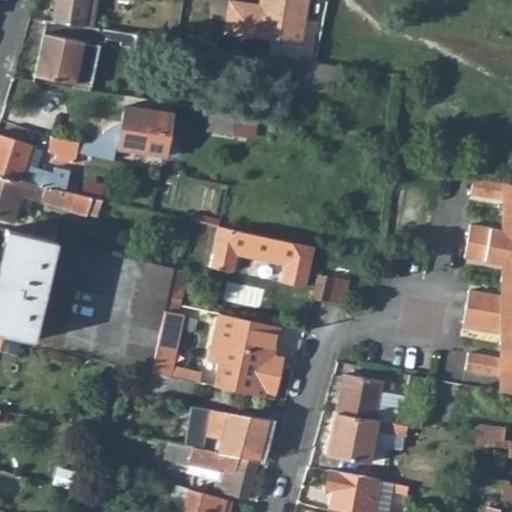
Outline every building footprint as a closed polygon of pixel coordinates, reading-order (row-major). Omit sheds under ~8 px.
[(55,0),(52,21),(83,26),(86,0),(55,0)] [(86,0),(83,26),(92,27),(96,0),(86,0)] [(298,44),(304,0),(257,0),(257,5),(227,0),(222,32),(298,44)] [(83,26),(52,21),(46,20),(35,76),(75,84),(74,87),(91,90),(101,37),(120,41),(120,45),(133,48),(136,34),(92,27),(83,26)] [(314,61),(287,57),(284,85),(331,92),(336,64),(314,61)] [(164,155),(171,115),(125,107),(118,147),(164,155)] [(28,146),(29,143),(0,134),(0,173),(46,185),(48,170),(35,167),(40,150),(28,146)] [(87,144),(53,136),(50,143),(57,144),(53,159),(75,164),(77,152),(86,153),(87,144)] [(87,144),(86,153),(95,155),(97,146),(87,144)] [(66,185),(69,172),(55,168),(52,181),(66,185)] [(46,185),(0,173),(0,215),(12,220),(19,201),(16,199),(18,194),(95,216),(100,198),(46,185)] [(511,184),(473,178),(471,195),(504,201),(503,209),(509,210),(505,227),(472,221),(467,253),(504,260),(501,277),(508,278),(505,294),(471,288),(465,322),(504,329),(502,342),(507,343),(504,360),(470,353),(467,371),(500,377),(511,379),(511,184)] [(192,214),(185,246),(209,251),(216,219),(192,214)] [(61,226),(35,220),(30,235),(56,241),(57,242),(61,226)] [(311,246),(216,226),(207,267),(230,272),(235,250),(282,261),(278,282),(301,287),(311,246)] [(6,230),(0,254),(0,336),(4,337),(21,341),(30,344),(56,241),(30,235),(6,230)] [(142,262),(120,367),(122,367),(150,372),(165,301),(168,285),(171,269),(142,262)] [(182,289),(186,273),(173,269),(171,269),(168,285),(182,289)] [(315,298),(329,300),(333,277),(320,274),(315,298)] [(333,277),(329,300),(344,303),(349,281),(333,277)] [(168,285),(165,301),(180,304),(182,289),(168,285)] [(185,315),(178,313),(180,304),(165,301),(150,372),(194,381),(197,381),(199,374),(200,371),(175,366),(185,315)] [(217,360),(212,385),(263,395),(264,389),(274,391),(281,359),(273,358),(279,325),(219,312),(209,359),(217,360)] [(0,353),(17,357),(21,341),(4,337),(0,353)] [(150,372),(147,388),(191,396),(194,381),(150,372)] [(335,411),(410,424),(420,425),(423,412),(402,408),(404,394),(391,392),(393,382),(345,372),(335,411)] [(430,396),(434,378),(409,373),(405,391),(430,396)] [(511,379),(500,377),(499,383),(498,390),(511,392),(511,379)] [(263,395),(273,397),(274,391),(264,389),(263,395)] [(204,434),(221,438),(219,449),(257,456),(268,419),(210,408),(204,434)] [(374,446),(377,430),(397,433),(408,435),(410,424),(335,411),(334,411),(323,468),(329,469),(368,477),(374,446)] [(473,434),(483,436),(503,439),(504,433),(474,428),(473,434)] [(397,433),(377,430),(374,446),(394,449),(397,433)] [(482,442),(483,436),(473,434),(472,440),(482,442)] [(482,442),(504,447),(505,440),(503,439),(483,436),(482,442)] [(246,499),(257,456),(219,449),(166,440),(161,458),(185,465),(184,471),(212,479),(211,486),(226,490),(225,493),(246,499)] [(410,485),(368,477),(329,469),(325,489),(330,490),(328,502),(329,505),(363,511),(382,511),(388,489),(392,490),(389,502),(402,505),(406,492),(408,493),(409,485),(410,485)] [(221,511),(225,499),(171,483),(161,511),(221,511)] [(100,511),(107,511),(111,502),(73,490),(69,502),(100,511)]
